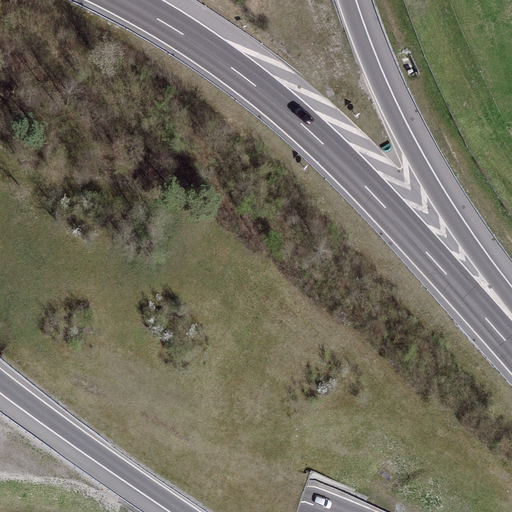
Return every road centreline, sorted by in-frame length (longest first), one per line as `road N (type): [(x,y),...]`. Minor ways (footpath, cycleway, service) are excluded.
road 1 (motorway): [(511,339),(305,126),(208,50),(124,0)]
road 2 (motorway): [(511,308),(428,183),(348,0)]
road 3 (motorway): [(0,432),(202,470),(328,511)]
road 4 (motorway): [(0,381),(183,511)]
